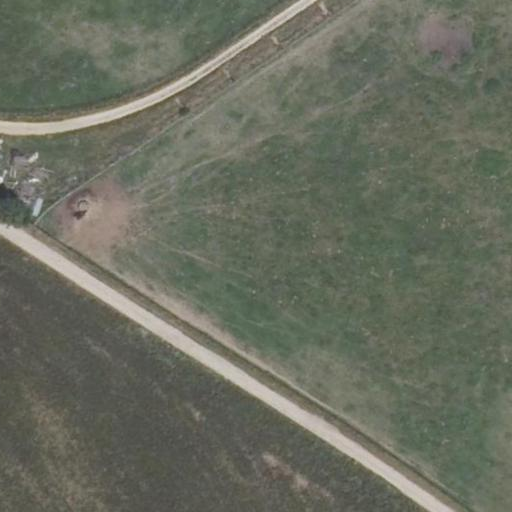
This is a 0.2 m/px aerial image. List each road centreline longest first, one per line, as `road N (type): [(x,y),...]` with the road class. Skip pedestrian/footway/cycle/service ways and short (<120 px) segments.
road 1 (track): [(438,511),(0,221)]
road 2 (track): [(0,126),(92,122),(149,99),(309,0)]
